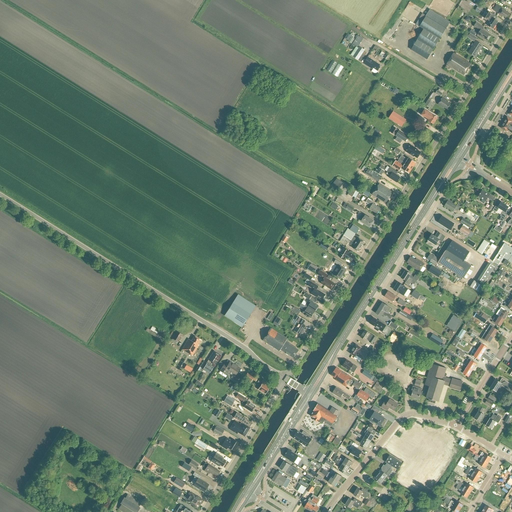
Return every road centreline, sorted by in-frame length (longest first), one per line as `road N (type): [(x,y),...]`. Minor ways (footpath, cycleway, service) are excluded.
road 1 (unclassified): [(286,378),(511,21)]
road 2 (unclassified): [(0,194),(286,378)]
road 3 (primary): [(333,353),(434,194)]
road 4 (residential): [(455,424),(402,416),(325,511)]
road 5 (unclassified): [(202,511),(286,378)]
